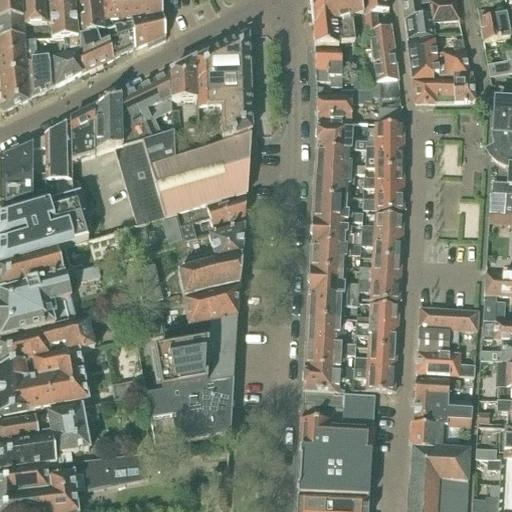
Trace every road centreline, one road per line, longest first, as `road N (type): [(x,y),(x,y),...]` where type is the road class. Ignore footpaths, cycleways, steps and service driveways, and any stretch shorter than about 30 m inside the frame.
road 1 (residential): [(271,511),(292,159),(289,35),(280,1)]
road 2 (residential): [(407,108),(414,137),(411,276),(401,446),(387,511)]
road 3 (residential): [(280,1),(0,136)]
